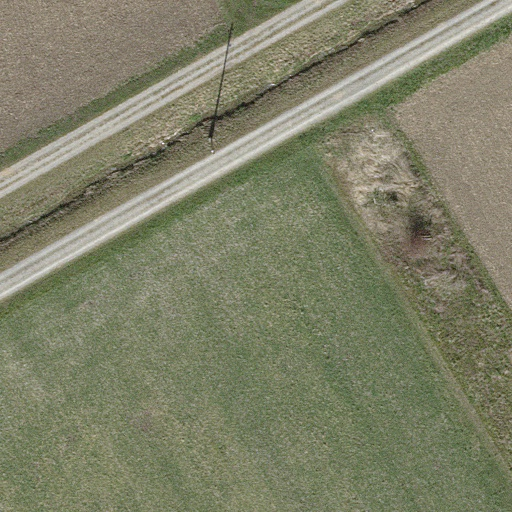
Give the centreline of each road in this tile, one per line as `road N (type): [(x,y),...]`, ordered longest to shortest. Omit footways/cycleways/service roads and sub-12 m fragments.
road 1 (track): [(511,3),(0,291)]
road 2 (track): [(339,0),(0,190)]
